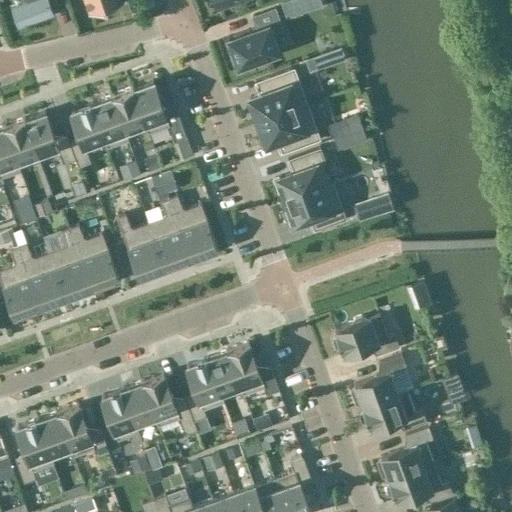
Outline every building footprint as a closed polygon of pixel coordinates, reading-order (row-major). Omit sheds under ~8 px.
[(26,0),(10,6),(18,27),(54,14),(50,1),(51,0),(26,0)] [(85,0),(90,12),(123,1),(122,0),(85,0)] [(213,0),(217,8),(239,0),(213,0)] [(256,26),(228,37),(238,65),(279,51),(272,32),(282,28),(275,7),(252,15),(256,26)] [(307,102),(294,66),(255,81),(255,82),(256,82),(260,93),(249,97),(257,120),(256,120),(256,121),(307,102)] [(153,80),(133,87),(149,132),(168,125),(174,141),(187,136),(175,104),(163,108),(153,80)] [(7,85),(0,87),(0,111),(15,106),(7,85)] [(111,94),(111,95),(127,139),(129,138),(126,130),(144,123),(148,133),(149,132),(133,87),(133,86),(111,94)] [(111,95),(91,103),(107,146),(127,139),(111,95)] [(307,102),(256,121),(258,121),(266,144),(277,139),(281,151),(281,152),(320,138),(307,102)] [(103,138),(91,103),(71,110),(81,137),(70,142),(76,158),(78,166),(91,162),(85,145),(103,138)] [(45,111),(25,118),(38,153),(57,146),(63,163),(76,158),(70,142),(67,134),(55,139),(45,111)] [(25,117),(3,125),(16,161),(18,160),(38,153),(25,118),(25,117)] [(3,126),(0,126),(0,176),(21,169),(18,160),(16,161),(3,126)] [(280,193),(283,203),(321,189),(313,165),(322,162),(318,150),(293,158),(298,171),(272,181),(276,194),(280,193)] [(149,169),(159,165),(155,154),(145,158),(149,169)] [(171,185),(161,188),(164,197),(174,193),(171,185)] [(161,188),(152,191),(155,200),(164,197),(161,188)] [(321,189),(283,203),(287,212),(284,214),(288,227),(314,218),(319,230),(343,221),(339,209),(330,212),(321,189)] [(168,196),(190,257),(218,247),(201,201),(185,207),(181,206),(177,193),(168,196)] [(148,221),(164,266),(167,265),(168,266),(188,258),(190,257),(168,196),(159,199),(164,212),(162,216),(148,221)] [(370,200),(351,207),(356,222),(375,215),(370,200)] [(116,215),(138,276),(164,266),(148,221),(133,226),(129,225),(124,212),(116,215)] [(69,226),(91,287),(94,285),(95,286),(115,278),(119,277),(102,231),(86,237),(82,235),(78,222),(69,226)] [(66,296),(91,287),(69,226),(61,229),(65,241),(63,245),(49,250),(66,296)] [(7,229),(0,231),(0,243),(11,240),(7,229)] [(18,244),(41,305),(66,296),(49,250),(36,255),(32,254),(27,241),(18,244)] [(0,268),(0,278),(13,315),(17,314),(38,307),(37,306),(41,305),(18,244),(10,247),(14,260),(13,264),(0,268)] [(376,354),(397,346),(393,335),(386,337),(378,315),(364,319),(360,317),(353,319),(351,324),(334,330),(336,334),(333,339),(336,345),(340,347),(342,352),(343,351),(343,352),(371,342),(376,354)] [(248,341),(228,348),(244,394),(261,388),(264,395),(279,389),(270,366),(259,370),(248,341)] [(227,349),(207,357),(220,392),(237,386),(241,395),(244,394),(228,348),(227,349)] [(362,405),(398,392),(390,371),(407,365),(402,352),(378,361),(382,373),(354,383),(356,387),(351,388),(357,402),(361,401),(362,404),(361,405),(362,405)] [(207,357),(186,364),(197,392),(185,396),(197,430),(209,425),(203,408),(222,401),(219,392),(220,392),(207,357)] [(163,372),(143,379),(159,423),(179,416),(185,434),(197,430),(185,396),(174,400),(163,372)] [(142,380),(123,387),(139,430),(136,421),(155,414),(158,423),(159,423),(143,379),(142,379),(142,380)] [(139,430),(123,387),(103,394),(119,438),(139,430)] [(407,389),(398,392),(362,405),(363,409),(361,414),(363,420),(368,422),(369,426),(370,426),(370,427),(398,417),(403,429),(426,420),(422,407),(415,410),(407,389)] [(78,402),(57,410),(74,455),(91,449),(94,456),(109,451),(100,427),(89,431),(78,402)] [(57,411),(36,418),(49,454),(68,447),(71,456),(74,455),(57,410),(57,411)] [(36,418),(15,426),(26,454),(14,458),(23,482),(38,476),(35,469),(52,463),(49,454),(36,418)] [(388,477),(433,461),(426,440),(433,437),(428,425),(404,433),(409,445),(381,455),(382,459),(378,460),(383,475),(387,473),(388,477)] [(294,470),(274,477),(286,511),(309,511),(310,511),(300,484),(312,479),(303,456),(290,460),(294,470)] [(137,462),(140,472),(150,468),(147,459),(137,462)] [(441,482),(433,461),(388,477),(389,481),(387,486),(389,492),(394,494),(396,499),(396,498),(397,499),(425,489),(429,501),(453,492),(448,479),(441,482)] [(286,511),(274,477),(255,484),(254,483),(253,483),(264,511),(286,511)] [(233,490),(241,511),(264,511),(253,483),(233,490)] [(59,503),(69,499),(66,490),(56,494),(59,503)] [(241,511),(233,490),(213,497),(218,511),(241,511)] [(166,493),(153,497),(158,511),(194,511),(189,495),(169,503),(166,493)] [(194,511),(218,511),(213,497),(193,505),(190,495),(189,495),(194,511)] [(158,511),(153,497),(141,502),(144,511),(158,511)] [(453,511),(459,510),(455,497),(431,506),(433,511),(453,511)]
